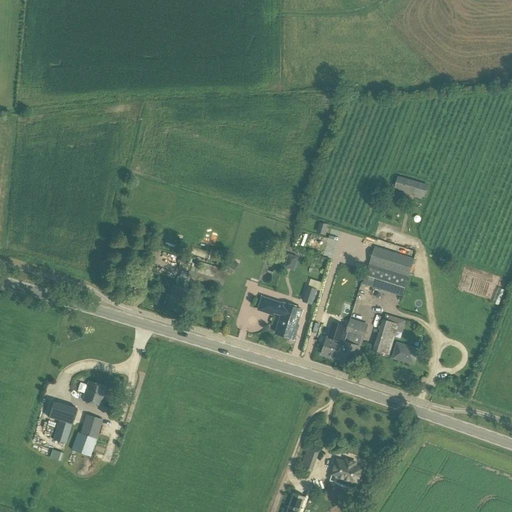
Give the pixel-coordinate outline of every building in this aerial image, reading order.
[(398,177),(395,188),(425,196),(428,185),(398,177)] [(392,211),(392,202),(376,201),(376,210),(392,211)] [(397,205),(395,213),(414,216),(415,208),(397,205)] [(201,250),(202,243),(189,241),(188,248),(201,250)] [(374,247),(364,282),(402,294),(413,259),(374,247)] [(298,257),(289,254),(287,261),(296,264),(298,257)] [(182,261),(180,270),(196,275),(196,278),(222,286),(227,271),(200,263),(199,266),(182,261)] [(315,281),(317,275),(306,273),(305,278),(315,281)] [(166,298),(163,306),(167,307),(180,311),(186,289),(189,280),(179,277),(177,286),(174,285),(172,290),(169,299),(166,298)] [(308,287),(303,302),(312,304),(317,290),(308,287)] [(263,297),(258,310),(273,315),(274,311),(283,313),(276,334),(294,339),(299,325),(297,325),(302,310),(263,297)] [(345,303),(342,313),(350,315),(353,305),(345,303)] [(87,319),(85,326),(91,328),(94,321),(87,319)] [(383,319),(374,350),(389,355),(399,324),(383,319)] [(328,337),(322,354),(336,358),(336,359),(356,365),(361,346),(367,326),(350,321),(344,341),(342,345),(334,343),(336,339),(334,339),(336,334),(341,335),(344,326),(332,322),(329,332),(330,332),(329,337),(328,337)] [(397,343),(392,358),(413,364),(417,349),(397,343)] [(89,381),(82,401),(99,406),(103,395),(105,395),(108,387),(89,381)] [(54,401),(48,417),(59,421),(72,425),(77,408),(54,401)] [(86,414),(80,433),(97,438),(103,419),(86,414)] [(59,421),(53,439),(66,443),(72,425),(59,421)] [(344,437),(373,446),(375,439),(346,430),(344,437)] [(90,456),(96,438),(80,433),(78,432),(71,450),(90,456)] [(304,460),(301,467),(310,470),(313,463),(304,460)] [(336,460),(331,474),(349,480),(348,481),(355,483),(355,482),(357,483),(362,468),(354,465),(354,463),(345,460),(344,462),(336,460)] [(370,487),(362,484),(357,499),(366,501),(370,487)] [(293,492),(285,511),(299,511),(305,497),(293,492)]
